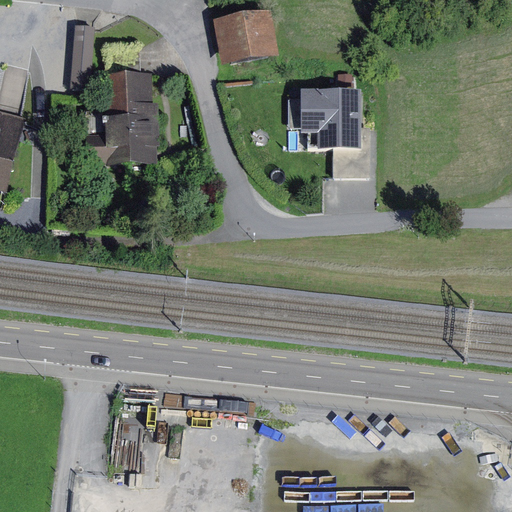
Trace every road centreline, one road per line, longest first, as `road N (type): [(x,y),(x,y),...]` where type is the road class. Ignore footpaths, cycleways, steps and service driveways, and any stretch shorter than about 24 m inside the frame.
road 1 (primary): [(511,399),(0,343)]
road 2 (residential): [(175,16),(196,51),(230,171),(244,202),(268,222),(295,228),(511,218)]
